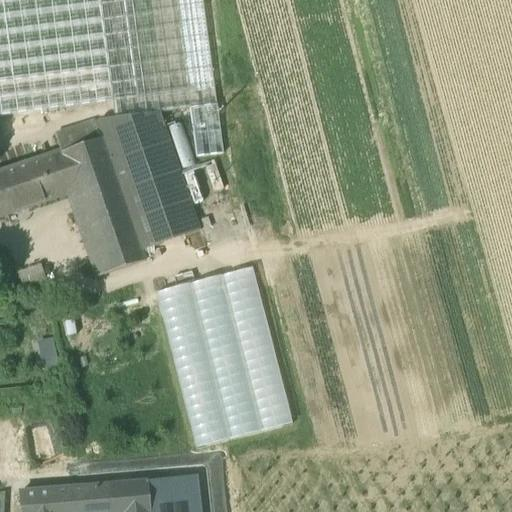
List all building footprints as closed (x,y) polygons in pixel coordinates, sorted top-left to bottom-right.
[(0,0),(0,118),(111,103),(97,0),(0,0)] [(97,0),(111,103),(113,120),(158,114),(189,110),(216,107),(201,0),(97,0)] [(216,107),(189,110),(195,159),(222,155),(216,107)] [(113,120),(95,123),(101,140),(102,140),(141,253),(199,233),(158,114),(113,120)] [(54,136),(60,153),(101,140),(95,123),(94,123),(94,122),(54,136)] [(181,124),(166,129),(181,171),(195,166),(181,124)] [(102,140),(101,140),(60,153),(74,192),(103,277),(144,262),(141,253),(102,140)] [(0,174),(0,218),(74,192),(60,153),(0,174)] [(214,166),(204,169),(213,194),(222,190),(214,166)] [(197,189),(188,193),(197,217),(206,214),(197,189)] [(207,219),(198,222),(201,232),(210,229),(207,219)] [(18,274),(26,297),(49,289),(41,266),(18,274)] [(295,427),(261,269),(163,291),(197,448),(295,427)] [(148,511),(145,483),(19,494),(20,511),(148,511)]
